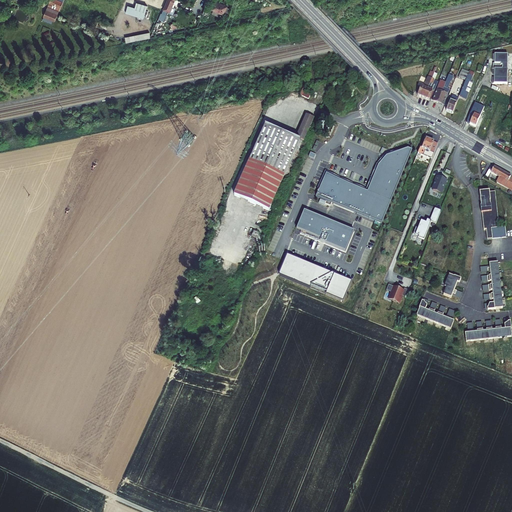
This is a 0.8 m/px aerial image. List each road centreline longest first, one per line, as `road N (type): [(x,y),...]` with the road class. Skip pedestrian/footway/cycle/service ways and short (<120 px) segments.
road 1 (track): [(0,440),(149,511)]
road 2 (secondary): [(395,121),(428,121),(511,168)]
road 3 (secondary): [(511,165),(401,102)]
